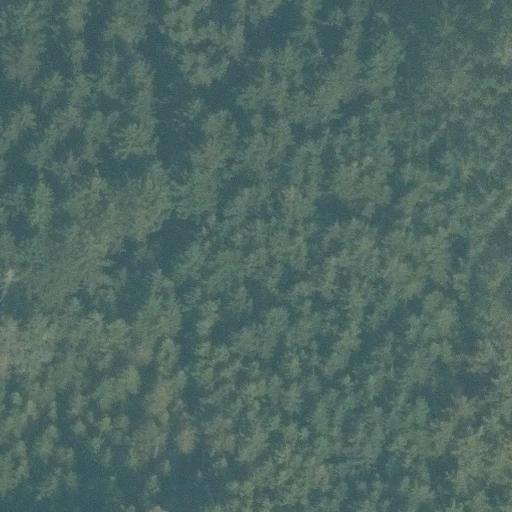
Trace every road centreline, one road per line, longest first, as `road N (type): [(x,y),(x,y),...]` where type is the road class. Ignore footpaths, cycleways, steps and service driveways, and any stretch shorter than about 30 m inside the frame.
road 1 (track): [(202,511),(111,0)]
road 2 (track): [(205,508),(511,152)]
